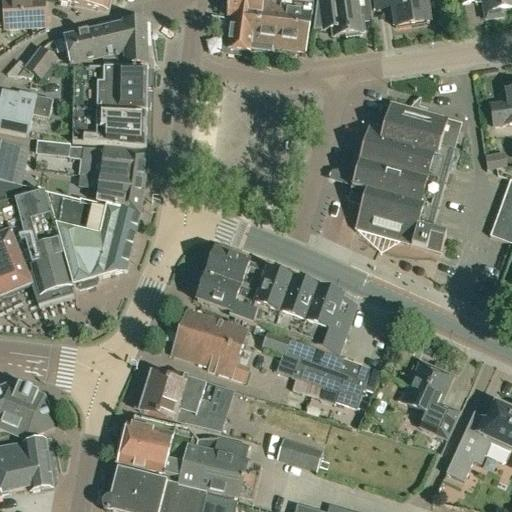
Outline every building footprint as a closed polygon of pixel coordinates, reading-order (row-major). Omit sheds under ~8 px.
[(0,0),(0,27),(5,27),(5,31),(46,28),(44,0),(5,2),(4,0),(0,0)] [(108,12),(110,0),(60,0),(60,3),(108,12)] [(282,4),(282,0),(228,0),(226,19),(232,20),(228,52),(249,55),(250,50),(272,53),(272,49),(304,53),(305,54),(311,8),(282,4)] [(316,0),(313,32),(324,30),(324,31),(333,30),(334,38),(346,36),(346,39),(362,37),(361,34),(365,33),(363,17),(359,18),(356,0),(316,0)] [(377,13),(393,11),(396,29),(429,24),(425,0),(375,0),(377,13)] [(511,0),(461,0),(462,5),(483,2),(486,20),(511,16),(510,10),(511,9),(511,0)] [(105,66),(146,66),(145,23),(125,24),(96,30),(103,60),(105,66)] [(71,67),(103,60),(96,30),(64,38),(71,67)] [(42,50),(27,70),(26,69),(19,78),(31,81),(34,76),(42,82),(43,80),(46,82),(55,71),(51,69),(57,61),(56,61),(42,50)] [(147,115),(147,72),(74,72),(73,112),(147,115)] [(511,91),(507,92),(509,104),(491,107),(495,128),(511,125),(511,91)] [(18,96),(1,92),(0,95),(0,104),(33,109),(50,110),(51,104),(35,100),(36,98),(18,94),(18,96)] [(0,133),(26,139),(31,118),(47,122),(50,110),(33,109),(0,104),(0,133)] [(441,149),(449,120),(392,104),(385,128),(371,124),(358,169),(355,169),(351,181),(354,182),(349,203),(362,207),(355,231),(441,256),(445,240),(431,236),(455,153),(441,149)] [(146,153),(147,115),(73,112),(73,144),(146,153)] [(444,147),(455,151),(461,131),(450,128),(444,147)] [(82,162),(81,174),(85,175),(123,179),(121,193),(143,196),(149,155),(146,155),(104,151),(69,149),(69,147),(38,144),(36,156),(68,159),(82,162)] [(26,151),(0,145),(0,183),(20,188),(20,187),(28,152),(26,151)] [(488,171),(500,169),(498,157),(486,159),(488,171)] [(140,217),(143,196),(121,193),(123,179),(85,175),(81,174),(79,188),(99,191),(97,205),(140,217)] [(511,246),(511,182),(491,239),(511,246)] [(20,188),(0,183),(0,299),(31,286),(12,240),(23,237),(18,217),(48,208),(44,194),(20,187),(20,188)] [(80,203),(47,195),(73,287),(75,287),(79,291),(96,286),(97,281),(123,273),(127,268),(140,218),(96,207),(96,206),(80,202),(80,203)] [(59,297),(62,290),(71,288),(51,218),(29,225),(34,244),(26,246),(40,297),(48,294),(54,298),(59,297)] [(300,314),(310,287),(250,266),(250,264),(215,252),(206,277),(300,314)] [(290,341),(300,314),(206,277),(197,302),(233,315),(234,314),(235,318),(234,320),(290,341)] [(374,395),(381,374),(338,358),(357,307),(349,305),(350,302),(310,287),(300,314),(290,341),(285,355),(299,360),(291,381),(296,383),(292,393),(334,407),(335,405),(357,412),(363,392),(374,395)] [(230,380),(247,331),(188,312),(173,357),(209,369),(208,372),(230,380)] [(284,358),(285,355),(290,341),(269,334),(263,350),(284,358)] [(446,441),(458,415),(438,405),(450,379),(421,365),(410,390),(415,392),(408,406),(427,414),(420,429),(446,441)] [(140,414),(185,427),(188,416),(196,418),(196,419),(206,423),(217,388),(206,384),(205,387),(187,382),(188,380),(168,374),(166,381),(151,377),(145,399),(142,399),(138,413),(140,414)] [(29,398),(22,395),(20,389),(12,386),(0,390),(0,430),(26,440),(47,432),(52,420),(43,399),(35,396),(29,398)] [(511,414),(495,407),(480,440),(465,434),(446,476),(464,484),(473,464),(480,467),(490,446),(509,455),(511,451),(511,414)] [(119,466),(118,470),(126,472),(126,473),(167,483),(168,483),(180,485),(179,486),(240,501),(249,465),(246,464),(249,450),(249,449),(240,447),(219,442),(199,444),(199,443),(189,433),(167,428),(167,427),(135,419),(133,427),(129,426),(119,466)] [(43,490),(49,483),(51,482),(45,443),(23,446),(0,450),(0,499),(2,499),(1,495),(29,489),(30,494),(44,491),(43,490)] [(316,473),(321,456),(282,445),(277,461),(316,473)] [(167,483),(126,473),(126,472),(118,470),(107,511),(234,511),(236,504),(206,497),(207,494),(179,487),(179,486),(180,485),(168,483),(167,483)]
